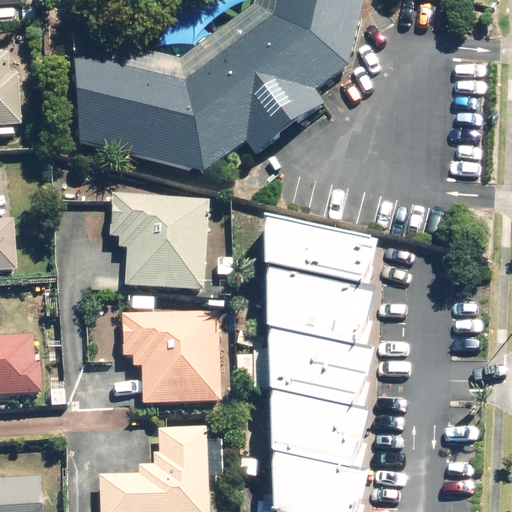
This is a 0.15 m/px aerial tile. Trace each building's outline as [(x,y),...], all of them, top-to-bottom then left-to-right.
[(53,139),(207,167),(339,67),(352,0),(259,0),(258,11),(170,68),(58,50),(53,139)] [(0,131),(24,130),(21,76),(13,76),(12,55),(0,55),(0,131)] [(114,241),(121,241),(120,251),(133,252),(131,289),(206,293),(212,203),(116,197),(114,241)] [(0,275),(21,274),(19,222),(0,222),(0,275)] [(374,275),(379,254),(268,227),(267,274),(361,297),(370,274),(374,275)] [(267,274),(269,337),(355,358),(367,328),(371,329),(376,300),(361,297),(267,274)] [(221,316),(128,315),(128,360),(137,360),(137,371),(144,371),(144,407),(220,407),(221,316)] [(355,358),(269,337),(269,399),(353,419),(366,390),(374,361),(355,358)] [(40,369),(39,340),(0,342),(0,398),(46,396),(45,368),(40,369)] [(258,353),(241,353),(239,389),(257,390),(258,353)] [(353,419),(269,399),(272,462),(352,479),(365,451),(371,422),(353,419)] [(105,511),(213,511),(213,480),(226,480),(226,443),(211,443),(211,429),(162,430),(163,456),(157,456),(157,467),(142,467),(142,478),(105,479),(105,511)] [(352,479),(272,462),(275,511),(362,511),(369,482),(352,479)] [(0,511),(49,511),(49,482),(0,483),(0,511)]
